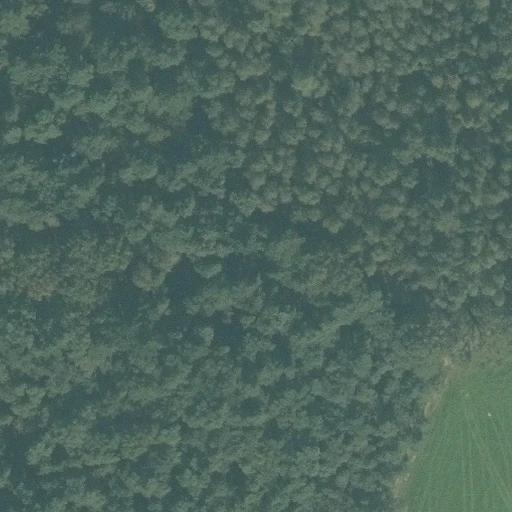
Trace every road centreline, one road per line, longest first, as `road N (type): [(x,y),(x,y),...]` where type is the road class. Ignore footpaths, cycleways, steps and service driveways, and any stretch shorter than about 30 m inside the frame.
road 1 (track): [(0,121),(261,199),(346,240),(422,314),(451,331),(511,344)]
road 2 (track): [(381,511),(451,331)]
